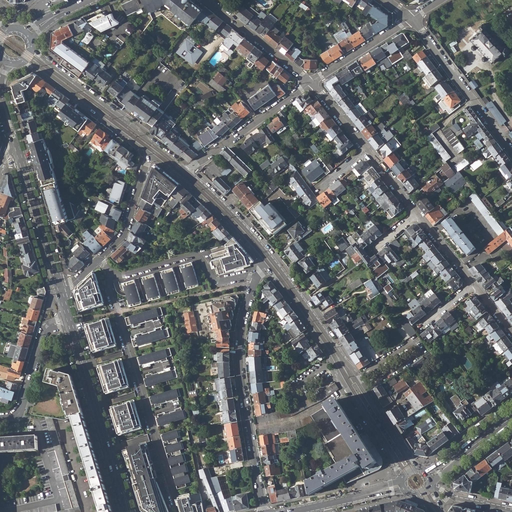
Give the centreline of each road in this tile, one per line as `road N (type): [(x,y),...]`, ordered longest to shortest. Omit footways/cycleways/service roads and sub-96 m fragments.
road 1 (secondary): [(419,467),(285,274),(186,170)]
road 2 (secondary): [(266,267),(401,478)]
road 3 (residential): [(174,511),(109,270)]
road 4 (residential): [(255,280),(239,337),(239,373),(263,511)]
road 5 (secondary): [(129,511),(69,319)]
road 6 (secondary): [(186,170),(33,50)]
road 7 (residential): [(411,17),(511,152)]
road 8 (secondary): [(149,153),(266,267)]
road 9 (residential): [(255,280),(216,280),(193,255),(123,275),(109,270)]
road 10 (secondary): [(22,63),(149,153)]
road 11 (residential): [(186,170),(311,82)]
road 12 (residential): [(311,82),(205,0)]
road 13 (residential): [(69,319),(44,330),(18,412),(0,417)]
road 14 (secondary): [(59,286),(20,160)]
road 15 (residential): [(149,153),(123,234),(98,259)]
